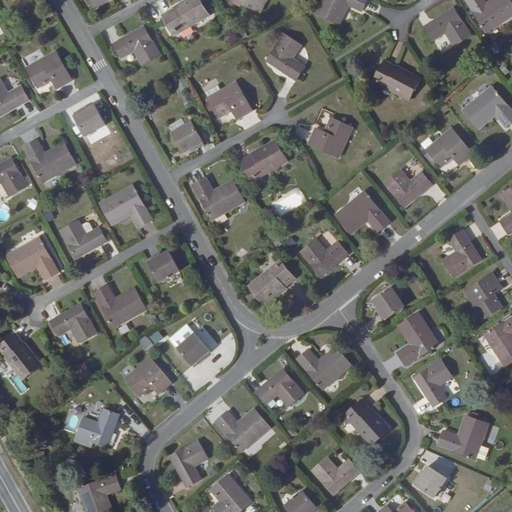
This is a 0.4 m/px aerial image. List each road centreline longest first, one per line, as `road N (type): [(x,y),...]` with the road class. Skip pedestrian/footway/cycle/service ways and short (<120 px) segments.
road 1 (residential): [(347,511),(407,459),(413,417),(335,301)]
road 2 (residential): [(257,331),(251,357),(154,446),(148,480),(166,511)]
road 3 (residential): [(31,306),(186,218)]
road 4 (residential): [(463,195),(335,301)]
road 5 (residential): [(257,331),(237,312),(186,218)]
road 6 (residential): [(164,180),(281,116)]
road 7 (residential): [(0,141),(107,81)]
